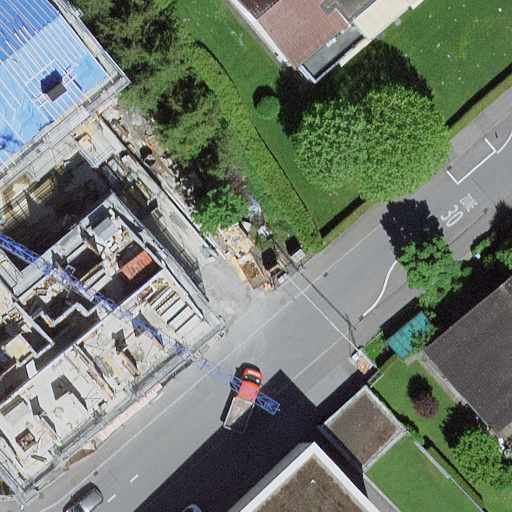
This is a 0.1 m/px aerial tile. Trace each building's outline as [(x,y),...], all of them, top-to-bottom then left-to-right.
[(234,0),(301,81),(398,0),(234,0)] [(153,166),(66,60),(0,112),(0,435),(16,423),(22,430),(153,325),(77,227),(153,166)] [(511,282),(427,355),(500,441),(511,430),(511,282)] [(368,381),(325,419),(364,464),(407,426),(368,381)] [(372,511),(298,438),(224,511),(372,511)]
